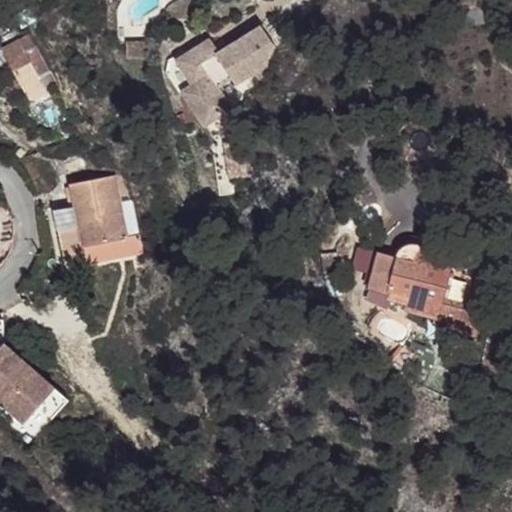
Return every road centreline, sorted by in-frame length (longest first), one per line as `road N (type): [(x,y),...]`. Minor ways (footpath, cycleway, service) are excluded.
road 1 (unknown): [(462,0),(395,101),(383,145),(398,171),(453,200),(479,237),(480,306)]
road 2 (residential): [(0,285),(27,236),(25,211),(0,169)]
